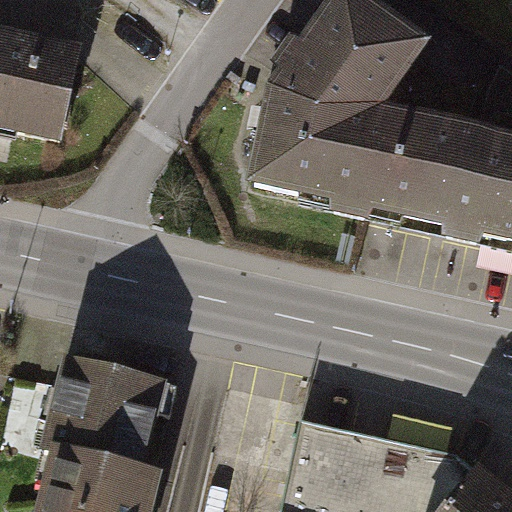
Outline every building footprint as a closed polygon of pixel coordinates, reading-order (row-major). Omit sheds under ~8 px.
[(511,260),(511,154),(380,127),(428,59),(344,0),(331,0),(260,102),(238,203),(341,225),(511,260)] [(102,54),(0,37),(0,119),(89,133),(102,54)] [(98,378),(81,494),(202,511),(218,511),(235,397),(98,378)] [(287,506),(317,511),(511,511),(511,506),(459,461),(304,425),(287,506)] [(202,511),(81,494),(78,511),(202,511)]
